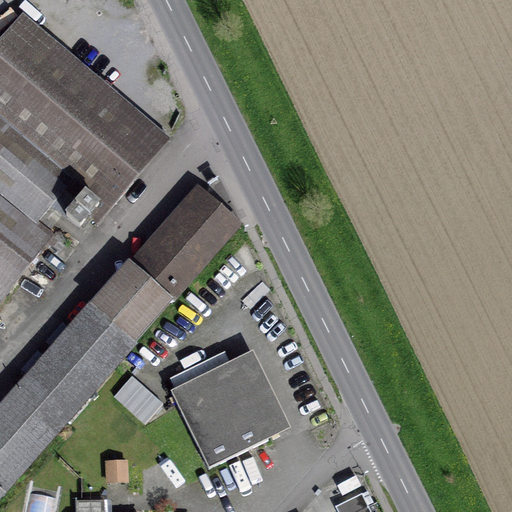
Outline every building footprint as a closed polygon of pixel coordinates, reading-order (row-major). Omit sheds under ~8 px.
[(0,196),(36,225),(52,204),(86,231),(168,128),(62,43),(71,31),(32,0),(20,0),(0,25),(0,196)] [(188,175),(0,384),(0,494),(243,224),(188,175)] [(36,225),(0,196),(0,294),(48,235),(36,225)] [(232,358),(167,392),(207,469),(272,436),(232,358)] [(375,511),(362,486),(329,503),(333,511),(375,511)] [(72,511),(106,511),(106,500),(72,500),(72,511)]
